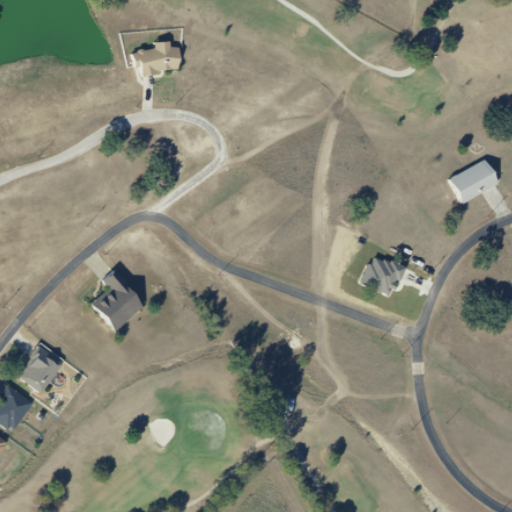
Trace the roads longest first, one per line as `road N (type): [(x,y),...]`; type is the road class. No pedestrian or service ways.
road 1 (residential): [(146,218),(175,224),(217,264),(414,336),(441,280),(471,243),(511,218)]
road 2 (residential): [(0,358),(54,295),(227,150)]
road 3 (residential): [(227,150),(197,128),(155,123),(0,185)]
road 4 (residential): [(507,511),(444,457),(426,417),(414,336)]
